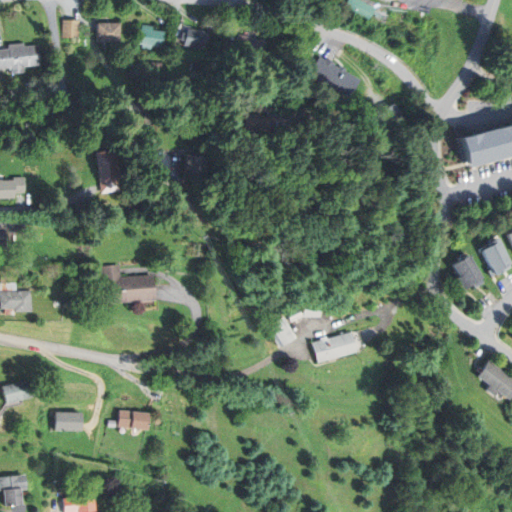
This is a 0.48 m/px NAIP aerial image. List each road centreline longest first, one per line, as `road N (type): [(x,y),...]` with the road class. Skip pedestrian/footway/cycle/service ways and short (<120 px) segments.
road 1 (residential): [(440,113),(433,144),(446,217),(434,264),(437,289),(456,317),(511,358)]
road 2 (residential): [(208,0),(357,41),(408,77),(440,113)]
road 3 (residential): [(0,338),(175,372)]
road 4 (residential): [(440,113),(480,49),(495,0)]
